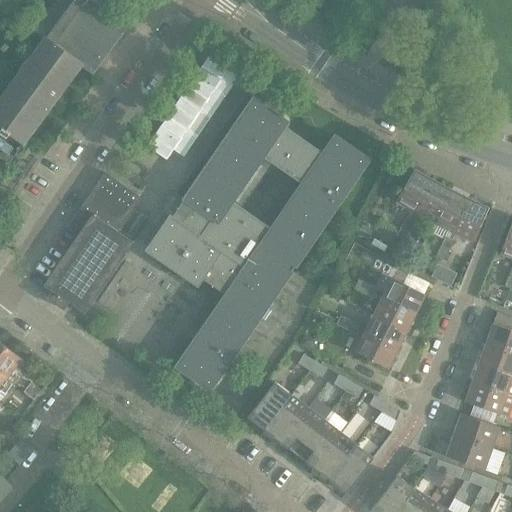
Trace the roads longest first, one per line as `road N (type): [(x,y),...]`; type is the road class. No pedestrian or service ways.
road 1 (residential): [(196,0),(0,290)]
road 2 (residential): [(285,36),(385,103),(511,158)]
road 3 (residential): [(511,183),(417,418)]
road 4 (residential): [(294,511),(93,360)]
road 5 (residential): [(4,511),(48,455),(48,430),(93,360)]
